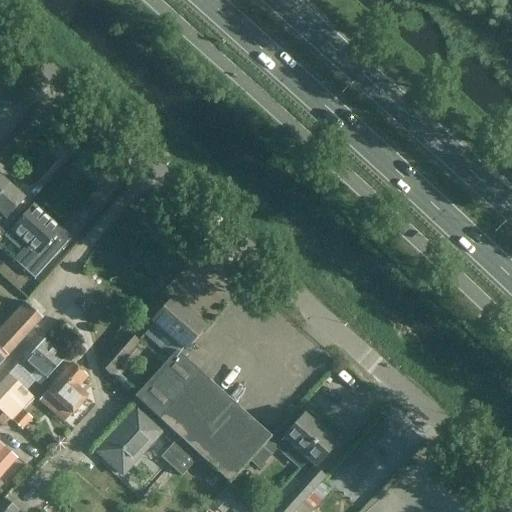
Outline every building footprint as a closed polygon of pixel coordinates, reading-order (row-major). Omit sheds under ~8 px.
[(0,194),(8,185),(0,177),(0,194)] [(8,185),(0,194),(0,222),(4,219),(5,220),(24,199),(8,185)] [(59,231),(32,207),(10,232),(31,250),(18,265),(34,280),(67,243),(57,234),(59,231)] [(152,323),(173,341),(165,350),(171,356),(134,397),(229,484),(262,447),(271,456),(284,441),(299,454),(320,430),(304,416),(283,439),(275,432),(270,437),(180,356),(184,351),(205,327),(173,299),(152,323)] [(0,363),(41,319),(24,304),(0,330),(0,363)] [(123,326),(117,334),(123,338),(129,331),(123,326)] [(110,375),(113,372),(137,344),(127,335),(99,366),(110,375)] [(25,362),(20,367),(30,377),(35,370),(46,380),(65,359),(44,340),(24,361),(25,362)] [(71,364),(46,392),(72,415),(87,397),(78,388),(87,378),(71,364)] [(22,412),(33,400),(8,377),(0,385),(0,422),(6,416),(9,419),(13,422),(22,412)] [(161,432),(137,409),(98,452),(122,475),(129,467),(132,467),(138,460),(138,457),(161,432)] [(20,429),(30,418),(22,412),(13,422),(20,429)] [(320,430),(299,454),(315,468),(336,444),(320,430)] [(184,448),(174,440),(164,451),(174,460),(184,448)] [(0,444),(0,476),(16,459),(0,444)] [(188,465),(194,459),(183,449),(178,456),(188,465)] [(212,488),(219,480),(205,468),(198,476),(212,488)] [(293,511),(322,481),(311,471),(274,511),(293,511)] [(240,511),(254,511),(229,487),(214,502),(222,511),(231,502),(240,511)] [(18,511),(4,499),(0,502),(0,511),(18,511)]
